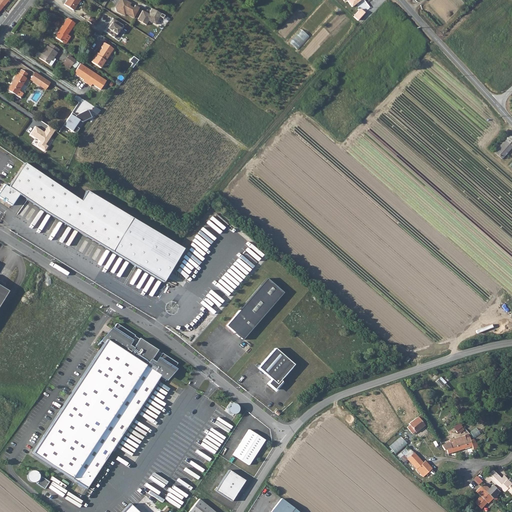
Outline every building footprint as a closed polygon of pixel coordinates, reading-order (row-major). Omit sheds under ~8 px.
[(0,0),(0,11),(9,0),(0,0)] [(73,9),(79,0),(66,0),(64,3),(73,9)] [(133,9),(129,7),(131,3),(125,0),(117,0),(116,3),(117,3),(115,7),(114,7),(115,11),(125,16),(126,14),(133,18),(139,7),(135,5),(133,9)] [(150,14),(143,11),(137,20),(146,25),(149,21),(156,25),(160,17),(164,18),(165,16),(151,8),(149,12),(151,13),(150,14)] [(338,8),(301,52),(308,58),(346,15),(338,8)] [(359,10),(354,16),(357,20),(363,13),(359,10)] [(122,23),(113,17),(110,21),(111,22),(106,31),(113,36),(122,23)] [(60,32),(58,35),(56,37),(66,43),(71,36),(68,33),(75,23),(68,18),(58,31),(60,32)] [(301,45),(318,29),(310,21),(293,37),(301,45)] [(112,47),(103,41),(100,46),(101,46),(96,54),(95,53),(90,60),(100,66),(112,47)] [(41,56),(40,58),(50,65),(54,58),(53,57),(59,48),(55,45),(52,48),(48,46),(47,44),(41,53),(43,54),(41,56)] [(65,60),(71,64),(75,58),(69,54),(65,60)] [(106,79),(80,62),(73,71),(83,78),(82,79),(90,84),(92,82),(100,88),(106,79)] [(27,72),(21,68),(18,71),(17,71),(11,81),(12,81),(8,88),(20,96),(23,91),(19,88),(26,76),(25,75),(27,72)] [(35,81),(39,74),(35,71),(30,78),(35,81)] [(50,81),(39,74),(35,81),(45,88),(50,81)] [(48,124),(45,128),(52,133),(54,129),(48,124)] [(34,125),(29,133),(44,144),(50,136),(34,125)] [(502,158),(511,146),(504,140),(494,152),(502,158)] [(4,185),(0,190),(0,197),(11,205),(18,194),(45,213),(162,283),(182,249),(85,191),(79,201),(24,163),(7,187),(4,185)] [(206,253),(215,243),(202,232),(201,234),(205,238),(201,242),(202,243),(199,247),(206,253)] [(267,278),(226,325),(242,339),(283,292),(267,278)] [(0,304),(8,291),(3,287),(0,285),(0,304)] [(29,452),(83,489),(159,377),(160,377),(163,373),(168,377),(176,365),(161,354),(160,355),(156,352),(157,351),(138,339),(138,340),(134,337),(134,336),(116,324),(112,330),(102,344),(29,452)] [(102,344),(112,330),(111,329),(99,342),(102,344)] [(274,349),(257,368),(271,380),(267,384),(274,390),(281,382),(280,381),(293,365),(274,349)] [(433,378),(439,384),(442,380),(437,375),(433,378)] [(421,415),(408,424),(410,426),(415,432),(416,433),(425,426),(424,424),(426,423),(421,415)] [(411,434),(415,432),(410,426),(407,428),(411,434)] [(264,440),(250,431),(244,440),(242,439),(232,455),(248,465),(264,440)] [(444,450),(446,450),(448,454),(471,447),(473,450),(478,448),(473,439),(471,440),(469,436),(464,438),(465,440),(455,443),(454,441),(453,440),(446,442),(447,444),(442,445),(444,450)] [(390,446),(396,453),(406,445),(401,438),(390,446)] [(423,464),(410,450),(401,458),(405,462),(407,460),(417,470),(416,471),(422,477),(433,468),(426,461),(423,464)] [(511,495),(511,484),(504,475),(502,477),(490,467),(487,471),(488,475),(484,479),(489,484),(491,482),(498,489),(501,491),(501,490),(504,493),(506,490),(511,495)] [(41,478),(35,470),(28,475),(34,483),(41,478)] [(230,471),(216,492),(232,502),(246,481),(230,471)] [(478,476),(475,479),(480,484),(483,480),(478,476)] [(38,485),(46,488),(49,481),(41,477),(38,485)] [(495,497),(498,492),(496,490),(491,486),(487,489),(483,485),(480,488),(481,490),(492,500),(495,497)] [(481,510),(486,504),(487,505),(492,500),(481,490),(480,488),(474,494),(477,497),(478,495),(481,497),(473,506),(476,508),(477,507),(481,510)] [(298,511),(280,497),(268,511),(298,511)] [(214,511),(200,500),(189,511),(214,511)]
